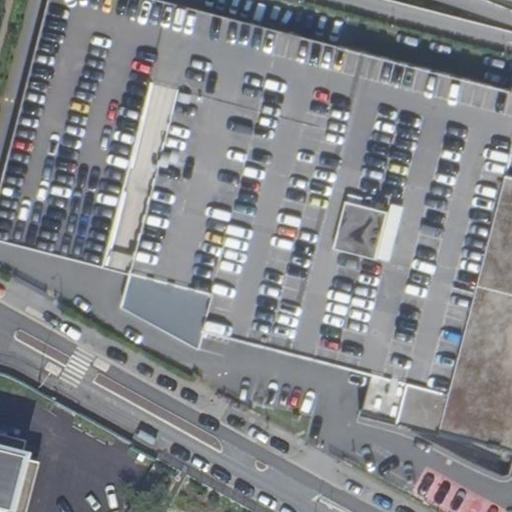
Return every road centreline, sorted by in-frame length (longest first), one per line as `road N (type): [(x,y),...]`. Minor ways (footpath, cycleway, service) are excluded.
road 1 (residential): [(240,444),(0,318)]
road 2 (residential): [(0,338),(228,465)]
